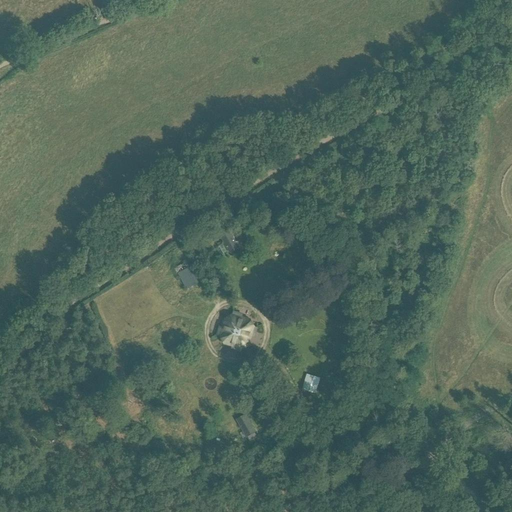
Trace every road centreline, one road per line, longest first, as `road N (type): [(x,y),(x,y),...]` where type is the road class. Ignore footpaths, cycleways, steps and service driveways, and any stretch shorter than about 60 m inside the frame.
road 1 (track): [(0,373),(54,306),(257,175),(482,61),(511,33)]
road 2 (unknown): [(440,409),(434,340),(472,245),(483,202),(486,111),(511,56)]
road 3 (track): [(210,348),(0,459)]
